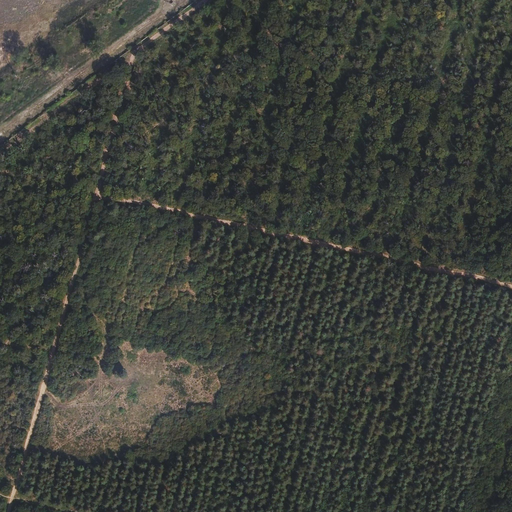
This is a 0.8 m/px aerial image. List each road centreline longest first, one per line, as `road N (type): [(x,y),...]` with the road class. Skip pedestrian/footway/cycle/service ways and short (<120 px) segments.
road 1 (track): [(0,154),(130,56),(105,154)]
road 2 (unknown): [(262,232),(511,285)]
road 3 (track): [(179,0),(0,136)]
road 4 (unknown): [(96,192),(262,232)]
road 5 (unknown): [(96,192),(53,347)]
road 6 (unknown): [(53,347),(11,497)]
